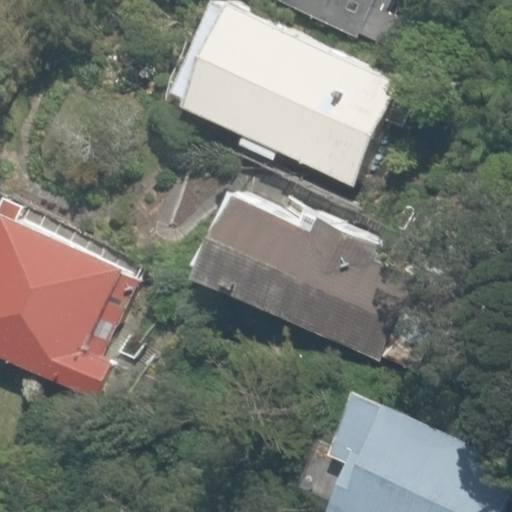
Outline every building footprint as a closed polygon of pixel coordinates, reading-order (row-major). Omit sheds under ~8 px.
[(415,81),(237,0),(231,0),(180,92),(354,190),(415,81)] [(399,0),(271,0),(375,49),(399,0)] [(446,257),(262,169),(210,278),(393,365),(446,257)] [(124,268),(4,204),(0,212),(0,356),(82,401),(105,359),(82,346),(124,268)] [(511,511),(511,438),(384,381),(326,509),(332,511),(511,511)]
